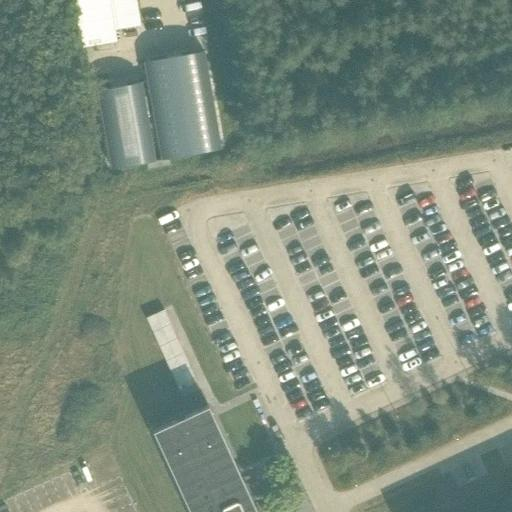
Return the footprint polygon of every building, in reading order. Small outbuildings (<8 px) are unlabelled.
[(72,0),(81,47),(85,46),(109,42),(115,41),(116,41),(114,29),(137,25),(140,24),(135,0),(72,0)] [(203,51),(144,61),(146,73),(147,81),(161,160),(169,158),(210,151),(220,149),(203,51)] [(141,82),(97,90),(111,169),(146,163),(154,161),(155,161),(156,161),(142,82),(141,82)] [(146,318),(179,391),(197,382),(164,310),(146,318)] [(256,511),(208,405),(152,431),(189,511),(256,511)]
